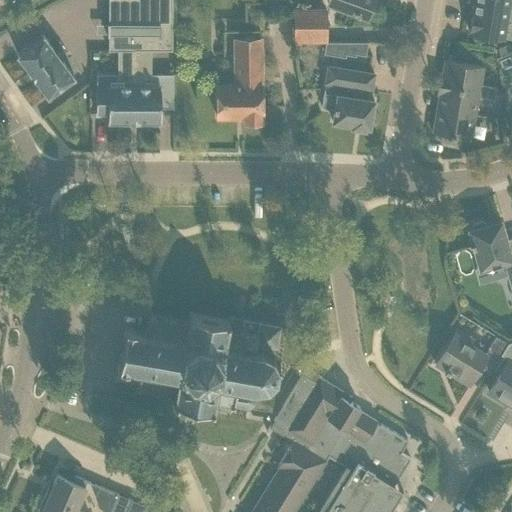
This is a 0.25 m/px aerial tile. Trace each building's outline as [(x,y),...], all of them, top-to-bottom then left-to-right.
[(171,50),(171,0),(107,0),(108,22),(106,22),(106,34),(108,34),(107,50),(116,50),(132,49),(149,49),(171,50)] [(371,0),(337,0),(341,1),(339,6),(366,16),(371,0)] [(474,0),(473,13),(472,13),(469,28),(470,29),(469,33),(501,38),(507,0),(474,0)] [(294,9),(294,42),(325,41),(325,9),(294,9)] [(73,75),(56,53),(42,34),(16,54),(47,95),(73,75)] [(214,116),(241,116),(241,121),(259,121),(259,38),(233,38),(232,82),(214,82),(214,116)] [(324,43),(323,54),(343,57),(345,43),(324,43)] [(506,44),(496,48),(499,56),(510,52),(506,44)] [(132,85),(132,49),(116,50),(116,76),(122,76),(122,85),(106,85),(106,86),(94,86),(95,113),(107,113),(107,121),(129,121),(128,85),(132,85)] [(159,121),(158,85),(143,85),(143,76),(149,76),(149,49),(132,49),(132,85),(128,85),(129,121),(159,121)] [(495,87),(480,84),(483,66),(463,63),(443,59),(441,74),(439,73),(437,83),(494,93),(495,87)] [(367,98),(368,89),(370,90),(373,73),(327,65),(323,93),(321,107),(333,109),(332,110),(333,110),(331,121),(351,124),(350,126),(364,129),(364,126),(368,127),(373,99),(367,98)] [(493,100),(494,93),(437,83),(435,93),(438,94),(435,113),(474,119),(478,97),(493,100)] [(435,113),(431,132),(441,133),(446,134),(444,141),(460,144),(462,137),(471,138),(474,119),(435,113)] [(471,241),(469,241),(470,246),(472,246),(478,268),(495,263),(497,270),(499,274),(504,277),(508,277),(511,290),(511,262),(499,219),(485,224),(481,220),(472,223),(471,228),(468,229),(471,241)] [(150,313),(151,310),(148,310),(144,330),(134,328),(134,327),(124,326),(122,335),(123,335),(120,356),(119,356),(117,365),(127,367),(127,366),(138,368),(135,385),(154,388),(154,392),(156,392),(157,389),(174,392),(172,400),(209,406),(209,407),(232,411),(233,402),(269,409),(273,389),(269,389),(267,385),(274,379),(277,381),(278,378),(275,377),(276,368),(280,368),(279,365),(276,365),(272,357),(274,355),(273,353),(274,346),(276,347),(280,324),(227,314),(227,317),(187,311),(186,320),(170,317),(170,313),(167,313),(167,316),(150,313)] [(502,355),(503,354),(500,353),(507,342),(495,335),(484,353),(468,343),(471,339),(456,330),(445,347),(435,364),(436,365),(436,364),(444,368),(444,370),(448,372),(449,371),(467,382),(466,384),(467,384),(480,364),(492,372),(494,369),(502,355)] [(511,340),(507,342),(500,353),(503,354),(502,355),(494,369),(498,372),(488,388),(491,390),(488,394),(511,408),(511,340)] [(387,511),(393,502),(385,497),(409,458),(400,452),(407,440),(380,423),(379,424),(376,422),(376,421),(357,409),(359,406),(340,395),(342,392),(319,378),(316,382),(302,373),(273,419),(288,428),(283,435),(291,441),(292,439),(324,460),(328,455),(335,459),(335,458),(344,463),(343,464),(345,465),(345,464),(350,467),(338,487),(340,488),(335,495),(334,494),(328,504),(329,505),(324,511),(323,511),(322,511),(387,511)] [(319,469),(324,460),(292,439),(291,441),(276,465),(278,466),(309,485),(314,477),(313,476),(317,468),(319,469)] [(304,493),(309,485),(278,466),(263,491),(293,510),(299,501),(298,500),(303,492),(304,493)] [(37,511),(80,511),(79,511),(74,509),(85,486),(56,474),(52,483),(54,484),(52,489),(47,487),(37,511)] [(292,511),(293,510),(263,491),(249,511),(292,511)] [(107,511),(144,511),(147,506),(116,493),(107,511)]
